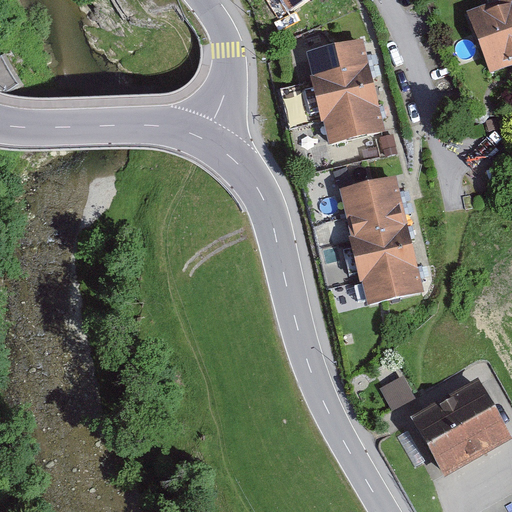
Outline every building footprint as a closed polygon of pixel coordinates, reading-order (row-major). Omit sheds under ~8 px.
[(282,0),(291,13),(311,0),(282,0)] [(511,68),(511,6),(464,27),(486,80),(511,68)] [(363,71),(360,58),(306,71),(325,150),(379,137),(375,118),(366,81),(363,71)] [(393,199),(391,192),(328,205),(351,310),(414,297),(411,284),(397,217),(393,199)] [(481,391),(421,420),(446,470),(506,441),(481,391)]
